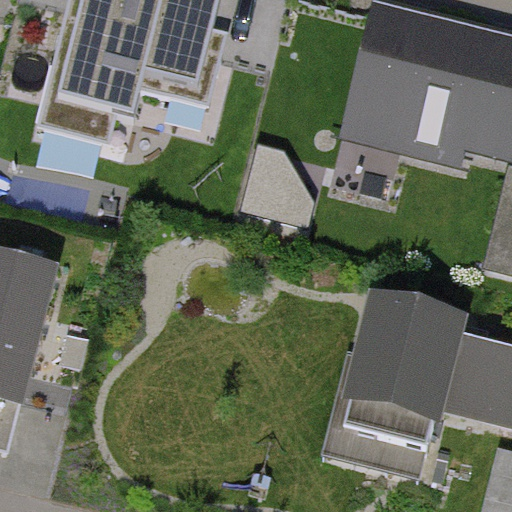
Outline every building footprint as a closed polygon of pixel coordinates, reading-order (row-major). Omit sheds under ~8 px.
[(227,0),(76,0),(44,139),(111,154),(116,130),(144,136),(151,104),(212,118),(228,50),(216,47),(227,0)] [(511,43),(379,10),(344,149),(469,180),(473,163),(511,172),(511,43)] [(511,186),(489,277),(511,283),(511,186)] [(0,270),(0,463),(15,467),(62,287),(0,270)] [(478,336),(378,310),(364,364),(352,361),(324,472),(438,501),(456,431),(511,445),(511,366),(473,356),(478,336)] [(511,511),(511,459),(503,458),(490,511),(511,511)]
